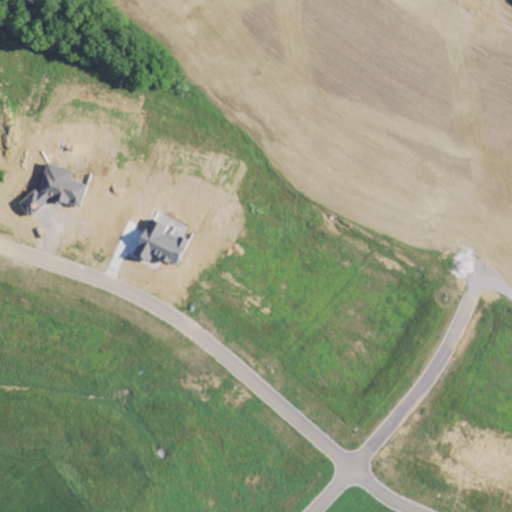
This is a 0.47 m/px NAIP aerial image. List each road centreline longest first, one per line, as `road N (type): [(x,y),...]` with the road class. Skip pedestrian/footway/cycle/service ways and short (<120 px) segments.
road 1 (residential): [(0,247),(159,311),(379,495),(412,511)]
road 2 (residential): [(313,511),(424,384),(474,284)]
